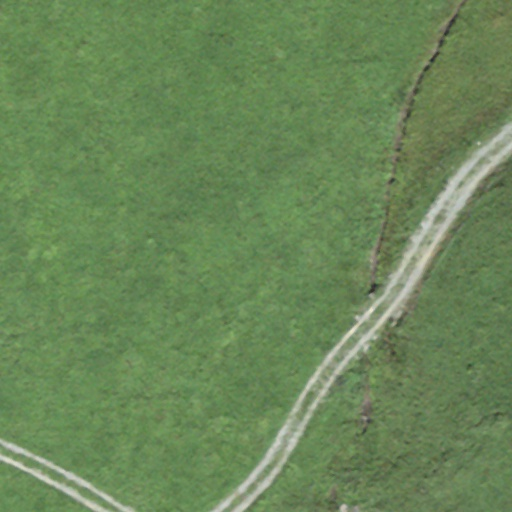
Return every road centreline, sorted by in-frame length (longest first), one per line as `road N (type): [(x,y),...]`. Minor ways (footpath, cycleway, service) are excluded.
road 1 (track): [(227,511),(260,479),(476,171),(511,136)]
road 2 (track): [(0,449),(113,511)]
